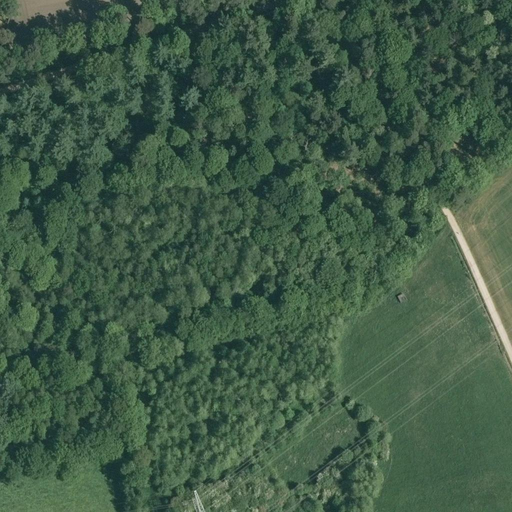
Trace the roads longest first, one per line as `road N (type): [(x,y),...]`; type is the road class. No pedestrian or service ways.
road 1 (track): [(511,353),(454,226),(308,0)]
road 2 (track): [(312,5),(271,77),(226,129),(180,158),(0,229)]
road 3 (track): [(0,90),(282,0)]
